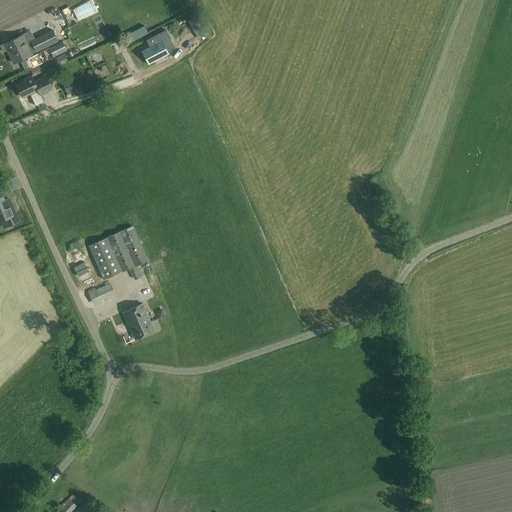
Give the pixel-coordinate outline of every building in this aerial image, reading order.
[(92,0),(73,9),(78,20),(97,11),(92,0)] [(193,18),(199,28),(204,25),(198,15),(193,18)] [(36,51),(58,40),(52,30),(26,43),(22,35),(1,45),(3,51),(7,49),(14,63),(32,54),(32,53),(35,51),(36,51)] [(154,61),(154,62),(167,55),(169,54),(168,53),(168,52),(175,49),(165,30),(146,40),(149,47),(141,51),(142,52),(143,51),(149,63),(148,64),(148,65),(154,61)] [(62,53),(57,44),(49,48),(28,58),(32,67),(62,53)] [(16,84),(22,97),(30,93),(31,94),(38,91),(39,95),(52,89),(45,76),(34,81),(31,75),(23,79),(24,80),(16,84)] [(63,83),(67,92),(84,84),(79,75),(63,83)] [(0,220),(10,216),(2,197),(0,197),(0,220)] [(83,259),(91,275),(118,263),(111,246),(83,259)] [(150,278),(153,288),(168,283),(165,273),(150,278)] [(110,282),(88,290),(92,302),(115,294),(110,282)] [(123,312),(128,324),(135,339),(155,331),(142,303),(123,312)] [(70,511),(77,506),(68,498),(55,511),(70,511)] [(88,499),(76,511),(91,511),(96,507),(88,499)]
